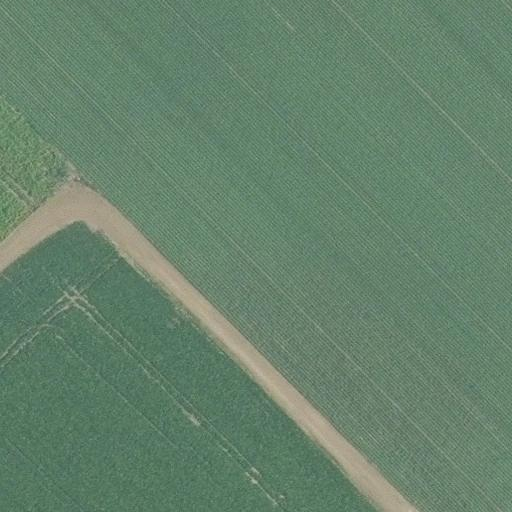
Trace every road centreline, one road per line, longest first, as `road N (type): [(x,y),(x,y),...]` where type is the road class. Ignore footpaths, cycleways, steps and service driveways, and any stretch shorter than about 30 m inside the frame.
road 1 (track): [(0,262),(40,218),(80,202),(115,218),(412,511)]
road 2 (track): [(80,202),(154,131),(325,0)]
